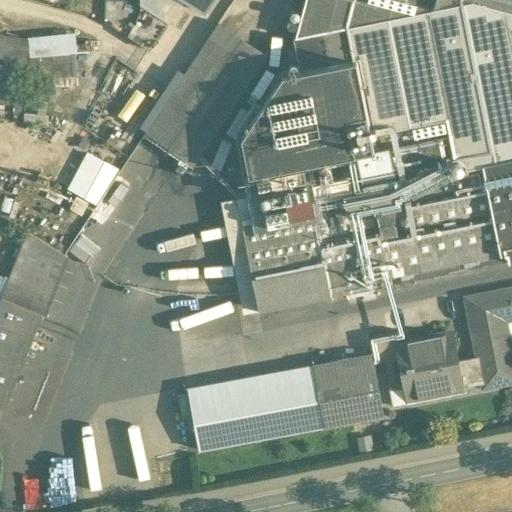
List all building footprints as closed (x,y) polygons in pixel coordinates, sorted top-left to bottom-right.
[(138,1),(124,0),(105,0),(104,21),(105,21),(129,34),(140,11),(139,7),(138,1)] [(211,0),(185,0),(203,12),(211,0)] [(511,0),(305,0),(295,38),(472,2),(511,12),(511,0)] [(511,12),(472,2),(295,38),(302,71),(357,60),(377,153),(357,156),(361,175),(322,183),(308,186),(238,200),(259,310),(508,261),(509,262),(511,261),(511,12)] [(163,19),(139,7),(140,11),(129,34),(150,45),(163,19)] [(218,22),(143,135),(191,167),(266,54),(218,22)] [(6,36),(0,55),(0,56),(10,60),(11,59),(16,41),(16,40),(6,36)] [(16,41),(11,59),(29,58),(70,55),(70,54),(69,36),(16,41)] [(70,55),(29,58),(30,68),(31,78),(77,75),(76,53),(70,54),(70,55)] [(29,58),(11,59),(10,60),(11,69),(30,68),(29,58)] [(250,174),(357,156),(377,153),(357,60),(302,71),(285,75),(243,137),(250,174)] [(28,87),(26,101),(52,104),(53,90),(28,87)] [(95,160),(72,195),(94,209),(117,174),(95,160)] [(259,310),(238,200),(222,202),(243,313),(259,310)] [(65,254),(27,231),(2,297),(35,310),(41,313),(65,254)] [(81,236),(69,250),(87,265),(99,251),(81,236)] [(511,288),(466,297),(478,356),(478,357),(510,350),(504,320),(511,318),(511,288)] [(0,398),(35,310),(2,297),(0,301),(0,398)] [(400,330),(368,337),(371,353),(372,353),(374,364),(384,362),(405,358),(402,343),(400,330)] [(453,333),(402,343),(405,358),(384,362),(389,390),(390,390),(393,406),(413,402),(411,395),(447,388),(448,390),(483,383),(484,387),(511,381),(511,358),(510,350),(478,357),(478,356),(459,360),(453,333)] [(371,353),(314,364),(325,426),(383,415),(374,364),(372,353),(371,353)] [(314,364),(188,388),(199,449),(325,426),(314,364)] [(60,413),(69,386),(49,380),(40,406),(60,413)] [(108,494),(159,488),(155,455),(167,454),(165,438),(177,436),(172,392),(109,399),(114,439),(116,438),(119,460),(104,462),(108,494)] [(371,436),(358,438),(361,453),(374,451),(371,436)]
